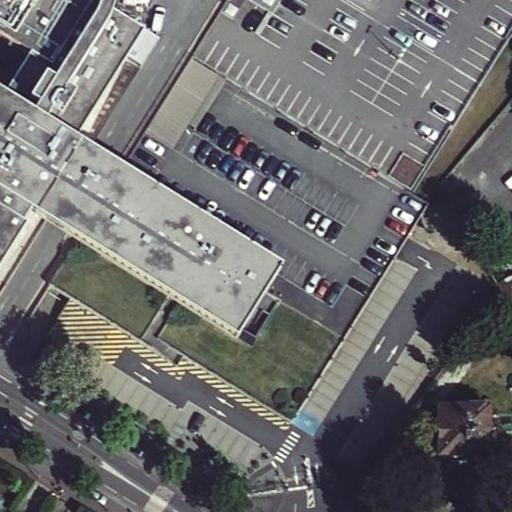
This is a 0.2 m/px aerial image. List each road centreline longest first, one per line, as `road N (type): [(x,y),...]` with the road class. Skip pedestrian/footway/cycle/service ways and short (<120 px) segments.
road 1 (unknown): [(112,128),(332,239),(346,239),(369,213),(363,186),(209,100)]
road 2 (unknown): [(484,0),(391,131),(329,100)]
road 3 (unknown): [(0,311),(112,128)]
road 4 (tertiary): [(159,502),(84,437),(0,383)]
road 5 (tertiary): [(0,413),(159,502)]
road 6 (unknown): [(201,0),(186,9),(112,128)]
